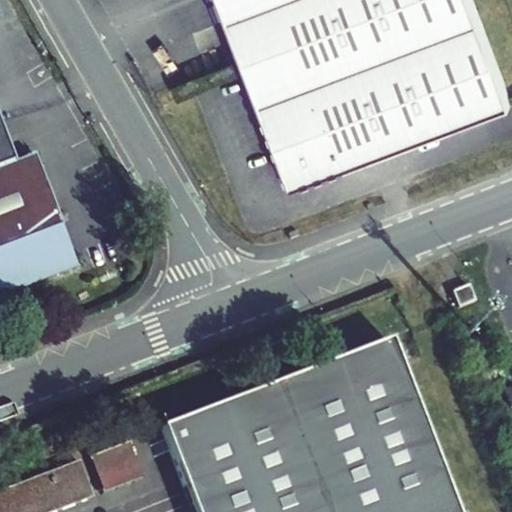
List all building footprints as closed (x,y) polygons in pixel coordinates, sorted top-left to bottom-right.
[(284,142),(229,0),(223,0),(277,144),(284,142)] [(472,0),(229,0),(284,142),(277,144),(280,150),(287,171),(290,178),(297,176),(299,183),(511,104),(472,0)] [(0,170),(14,166),(0,130),(0,170)] [(287,171),(280,150),(272,153),(279,174),(287,171)] [(14,166),(0,170),(0,297),(76,268),(33,158),(14,166)] [(297,176),(290,178),(293,185),(299,183),(297,176)] [(454,293),(461,309),(475,303),(469,287),(454,293)] [(458,310),(461,309),(454,293),(451,294),(458,310)] [(454,511),(390,344),(162,431),(192,511),(454,511)] [(498,372),(479,380),(484,391),(503,383),(498,372)] [(129,442),(89,458),(103,495),(143,480),(129,442)] [(0,511),(58,511),(93,499),(79,462),(0,492),(0,511)]
